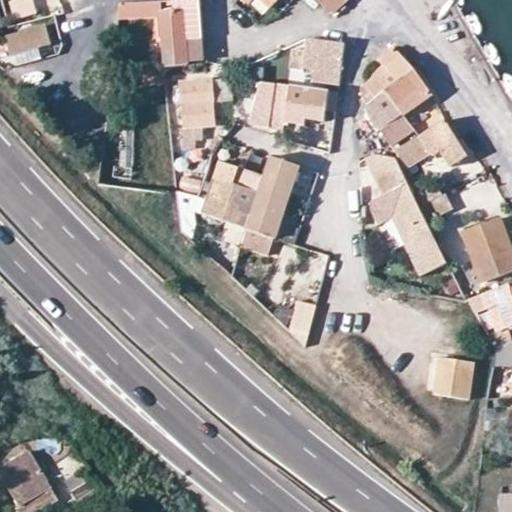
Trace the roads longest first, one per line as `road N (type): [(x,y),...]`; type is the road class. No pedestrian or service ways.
road 1 (trunk): [(382,511),(270,427),(137,309),(0,168)]
road 2 (trunk): [(0,243),(150,397),(288,507)]
road 3 (trunk): [(0,294),(196,470),(288,507)]
road 4 (residential): [(398,0),(511,163)]
road 5 (residential): [(221,0),(220,23),(240,43),(304,21),(358,29)]
road 6 (residential): [(344,166),(358,29)]
road 7 (residential): [(69,120),(102,0)]
